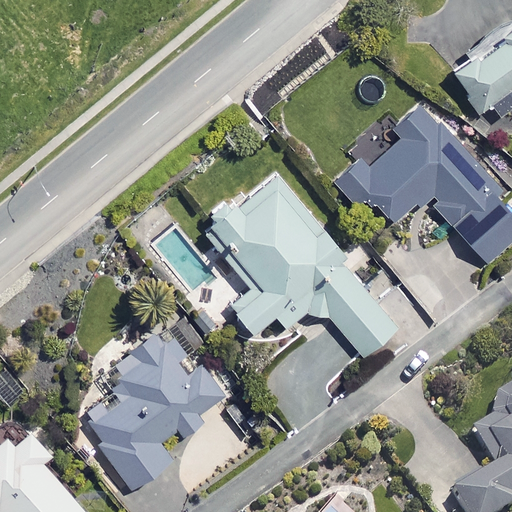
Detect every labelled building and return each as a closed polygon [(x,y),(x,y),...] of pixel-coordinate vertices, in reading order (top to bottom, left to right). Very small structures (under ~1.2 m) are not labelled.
[(511,22),(451,67),(479,106),(487,99),(497,112),(511,100),(511,22)] [(511,194),(408,92),(385,115),(400,130),(373,158),(362,147),(331,178),(356,203),(366,192),(393,218),(419,191),(488,259),(511,235),(511,211),(503,203),(511,194)] [(344,253),(267,161),(231,191),(225,184),(200,205),(223,233),(213,241),(248,282),(228,299),(251,326),(272,308),(284,323),(314,298),(361,353),(395,324),(339,257),(344,253)] [(191,367),(163,328),(111,364),(127,386),(86,415),(100,436),(96,439),(128,484),(168,456),(161,445),(200,418),(195,411),(222,392),(199,361),(191,367)] [(449,488),(463,511),(499,511),(511,504),(511,377),(478,399),(487,414),(463,429),(486,465),(449,488)] [(49,447),(27,420),(10,435),(2,425),(0,427),(0,503),(7,511),(87,511),(40,455),(49,447)]
